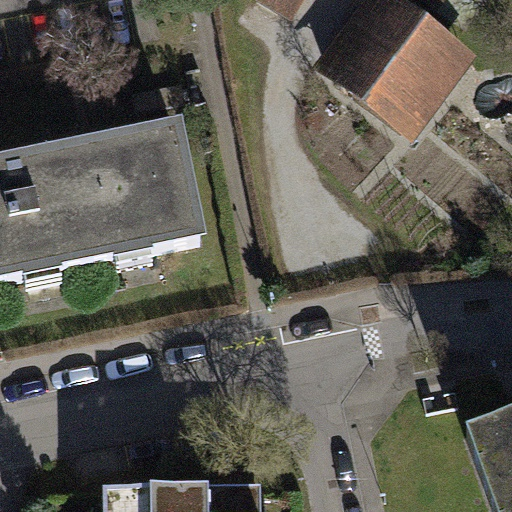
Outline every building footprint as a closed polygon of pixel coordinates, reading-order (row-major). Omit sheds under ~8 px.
[(302,0),(269,0),(293,15),(302,0)] [(446,0),(379,0),(323,74),(412,140),(470,64),(424,30),(446,0)] [(0,178),(0,290),(202,250),(180,142),(0,178)] [(511,511),(511,425),(460,450),(487,511),(511,511)] [(257,511),(257,503),(105,506),(104,511),(257,511)]
